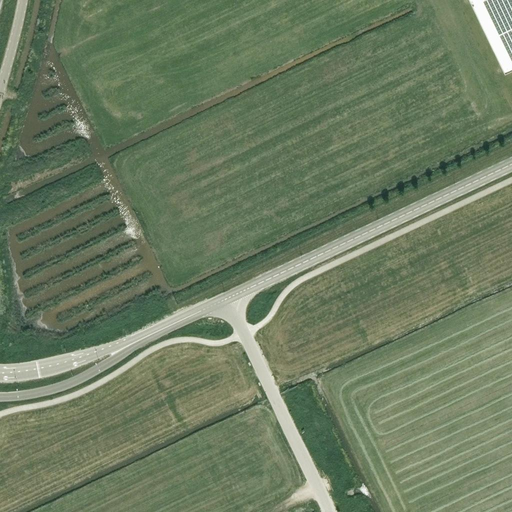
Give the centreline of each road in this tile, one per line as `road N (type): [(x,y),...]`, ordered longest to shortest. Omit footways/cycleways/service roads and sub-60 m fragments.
road 1 (tertiary): [(226,298),(511,164)]
road 2 (tertiary): [(0,396),(69,383),(153,333)]
road 3 (tertiary): [(153,333),(57,365),(0,373)]
